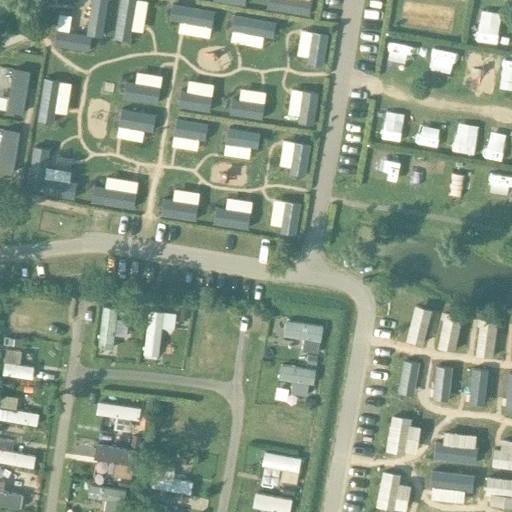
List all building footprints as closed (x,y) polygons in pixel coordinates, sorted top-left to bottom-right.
[(70,0),(69,12),(88,14),(89,0),(70,0)] [(104,0),(102,23),(123,26),(126,0),(104,0)] [(158,0),(143,0),(139,26),(163,30),(169,2),(158,0)] [(311,9),(312,0),(286,0),(286,7),(311,9)] [(296,56),(315,60),(321,28),(303,24),(296,56)] [(388,67),(407,70),(411,40),(392,38),(388,67)] [(436,55),(435,65),(458,68),(460,57),(436,55)] [(13,65),(13,89),(34,90),(35,66),(13,65)] [(190,107),(214,109),(217,79),(193,76),(190,107)] [(40,112),(39,128),(71,131),(73,116),(40,112)] [(403,135),(405,114),(380,112),(378,132),(403,135)] [(206,140),(207,118),(184,118),(183,139),(206,140)] [(464,137),(484,138),(486,122),(465,121),(464,137)] [(431,126),(430,144),(449,145),(450,127),(431,126)] [(0,156),(19,161),(24,141),(4,136),(0,152),(0,156)] [(373,153),(372,172),(395,173),(395,153),(373,153)] [(432,180),(435,160),(411,157),(408,176),(432,180)] [(39,163),(36,192),(64,194),(66,166),(39,163)] [(76,197),(96,200),(101,167),(80,164),(76,197)] [(244,226),(248,193),(225,191),(221,223),(244,226)] [(276,221),(274,229),(294,234),(296,226),(276,221)] [(36,319),(37,306),(17,304),(15,333),(57,336),(58,320),(36,319)] [(132,318),(121,317),(121,304),(102,304),(100,349),(118,349),(118,333),(131,334),(132,318)] [(431,309),(415,305),(406,339),(423,343),(431,309)] [(178,326),(178,310),(147,308),(145,353),(163,354),(164,326),(178,326)] [(461,315),(444,312),(437,346),(454,350),(461,315)] [(208,351),(210,332),(222,334),(224,315),(196,313),(192,349),(208,351)] [(308,336),(307,344),(324,345),(326,321),(288,317),(286,334),(308,336)] [(498,320),(480,318),(476,354),(493,356),(498,320)] [(5,375),(36,376),(37,347),(6,346),(5,375)] [(413,395),(420,359),(406,356),(399,392),(413,395)] [(281,378),(295,379),(294,392),(314,394),(317,366),(282,362),(281,378)] [(448,402),(452,365),(438,363),(434,400),(448,402)] [(483,405),(487,368),(472,366),(468,403),(483,405)] [(18,408),(19,396),(2,394),(0,406),(18,408)] [(99,400),(98,414),(117,416),(116,428),(132,430),(134,417),(143,418),(144,404),(99,400)] [(0,419),(41,424),(42,411),(0,406),(0,419)] [(307,441),(310,410),(271,407),(268,438),(307,441)] [(411,417),(392,413),(386,448),(404,451),(411,417)] [(209,449),(209,432),(183,431),(183,418),(164,417),(163,447),(209,449)] [(0,461),(38,466),(39,453),(16,450),(18,434),(0,432),(0,461)] [(117,460),(115,472),(132,474),(135,446),(87,440),(85,456),(117,460)] [(478,446),(435,441),(433,457),(476,462),(478,446)] [(282,480),(298,483),(304,457),(266,449),(263,463),(284,468),(282,480)] [(511,451),(494,449),(492,464),(511,466),(511,451)] [(192,490),(193,458),(168,456),(168,472),(155,471),(154,488),(192,490)] [(474,473),(431,468),(429,484),(472,489),(474,473)] [(401,472),(383,469),(376,504),(394,508),(401,472)] [(511,476),(487,474),(485,491),(511,494),(511,476)] [(0,475),(0,502),(25,507),(27,492),(7,488),(9,477),(0,475)] [(109,497),(108,511),(125,511),(126,511),(128,486),(92,484),(91,495),(109,497)] [(256,492),(254,507),(293,511),(295,496),(256,492)]
